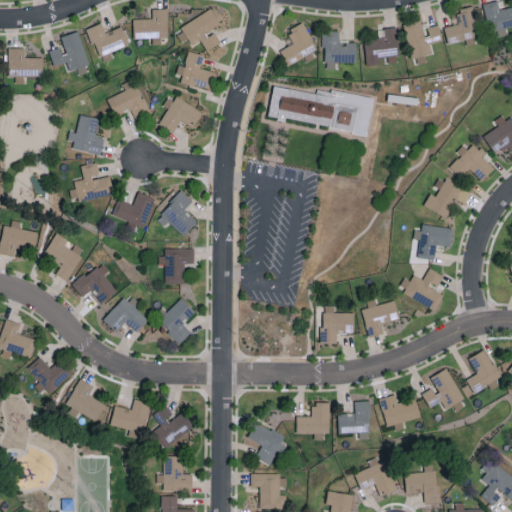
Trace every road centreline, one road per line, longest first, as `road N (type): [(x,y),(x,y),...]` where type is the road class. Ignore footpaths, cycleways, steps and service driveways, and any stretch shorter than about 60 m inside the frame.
road 1 (residential): [(0,287),(38,302),(108,363),(146,375),(392,369),(462,333),(511,326)]
road 2 (residential): [(220,511),(226,170),(266,0)]
road 3 (residential): [(0,22),(38,22),(96,0),(400,0)]
road 4 (residential): [(482,328),(476,275),(486,227),(511,195)]
